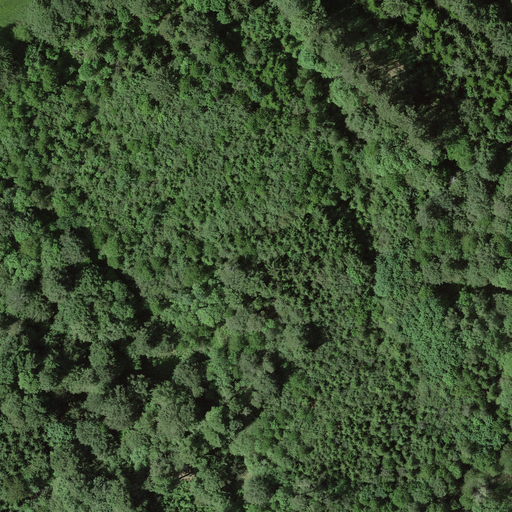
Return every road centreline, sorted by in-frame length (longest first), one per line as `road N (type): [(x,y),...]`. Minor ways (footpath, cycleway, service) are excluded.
road 1 (track): [(0,420),(72,382),(244,251),(400,161)]
road 2 (track): [(511,429),(482,451),(345,511)]
